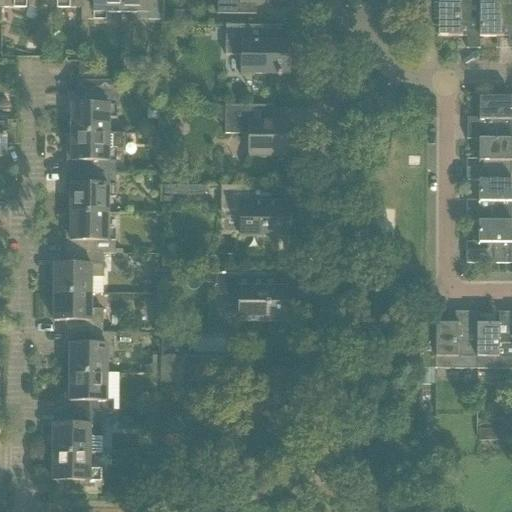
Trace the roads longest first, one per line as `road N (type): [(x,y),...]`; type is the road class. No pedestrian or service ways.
road 1 (residential): [(325,319),(328,24)]
road 2 (residential): [(511,287),(457,287),(449,269),(452,80)]
road 3 (residential): [(10,452),(22,211)]
road 4 (residential): [(22,211),(34,75)]
